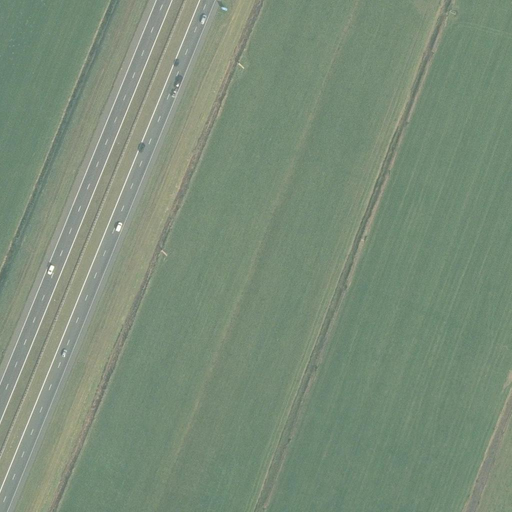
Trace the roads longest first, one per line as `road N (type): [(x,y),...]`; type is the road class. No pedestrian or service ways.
road 1 (motorway): [(0,511),(207,0)]
road 2 (motorway): [(165,0),(0,405)]
